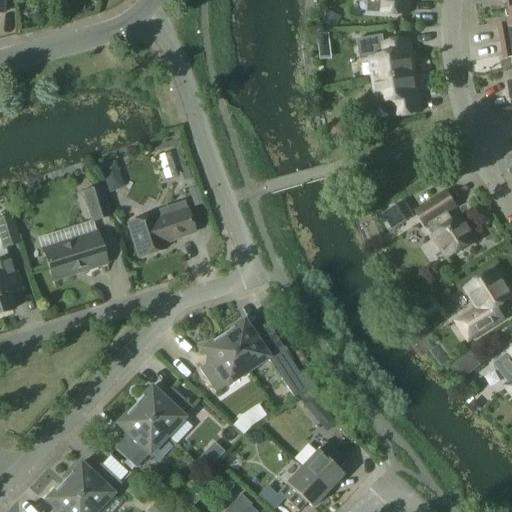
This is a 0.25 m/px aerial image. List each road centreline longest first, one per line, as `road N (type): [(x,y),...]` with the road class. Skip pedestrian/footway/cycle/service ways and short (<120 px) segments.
road 1 (residential): [(180,300),(239,279),(245,257),(177,60),(144,11)]
road 2 (residential): [(15,477),(180,300)]
road 3 (residential): [(0,348),(150,301),(180,300)]
road 4 (residential): [(144,11),(111,30),(0,61)]
road 5 (residential): [(471,138),(453,54),(453,0)]
